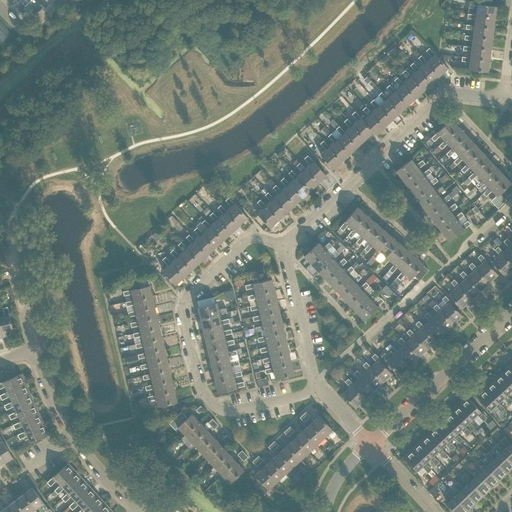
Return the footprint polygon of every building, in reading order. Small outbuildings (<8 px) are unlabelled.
[(19,0),(42,24),(59,8),(52,2),(54,0),(19,0)] [(476,15),(495,18),(496,6),(469,3),(468,7),(476,8),(476,15)] [(476,15),(467,14),(467,18),(475,19),(474,25),(493,28),(495,18),(476,15)] [(493,28),(474,25),(466,24),(465,29),(474,30),(473,36),(492,39),(493,28)] [(492,39),(473,36),(465,35),(464,39),(472,41),(471,47),(490,49),(492,39)] [(490,49),(471,47),(463,46),(463,50),(471,51),(470,58),(489,60),(490,49)] [(427,61),(440,75),(448,68),(429,48),(426,51),(431,57),(427,61)] [(385,55),(381,59),(385,64),(389,60),(385,55)] [(440,75),(427,61),(421,55),(418,58),(423,64),(419,69),(432,83),(440,75)] [(489,60),(470,58),(462,57),(461,61),(469,62),(468,69),(487,72),(489,60)] [(432,83),(419,69),(413,62),(410,65),(415,72),(411,76),(424,90),(432,83)] [(424,90),(411,76),(405,70),(402,73),(408,79),(403,83),(416,97),(424,90)] [(416,97),(403,83),(397,77),(394,80),(400,86),(395,91),(408,105),(416,97)] [(408,105),(395,91),(389,84),(386,87),(392,94),(387,98),(400,112),(408,105)] [(400,112),(387,98),(381,92),(378,95),(384,101),(379,105),(392,119),(400,112)] [(392,119),(379,105),(373,99),(370,102),(376,108),(371,113),(384,127),(392,119)] [(357,102),(355,104),(361,111),(362,110),(365,107),(359,100),(357,102)] [(384,127),(371,113),(366,107),(365,107),(362,110),(368,116),(363,120),(374,131),(373,132),(376,135),(384,127)] [(374,131),(363,120),(355,111),(352,114),(357,120),(353,125),(366,138),(373,132),(374,131)] [(366,138),(353,125),(347,118),(344,121),(349,128),(345,132),(358,146),(366,138)] [(445,140),(459,127),(451,119),(431,138),(434,141),(440,135),(444,140),(445,140)] [(358,146),(345,132),(339,126),(336,129),(341,135),(337,139),(350,153),(358,146)] [(452,148),(466,135),(459,127),(445,140),(444,140),(438,146),(441,149),(447,143),(452,148)] [(316,133),(312,137),(310,138),(317,146),(320,143),(326,150),(320,154),(333,169),(342,161),(329,147),(316,133)] [(350,153),(337,139),(331,133),(328,136),(334,142),(329,147),(342,161),(350,153)] [(459,156),(473,143),(466,135),(452,148),(446,154),(449,157),(455,151),(459,156)] [(466,164),(480,151),(473,143),(459,156),(453,162),(456,165),(462,159),(466,164)] [(474,172),(488,159),(480,151),(466,164),(460,169),(463,173),(469,167),(474,172)] [(305,169),(318,183),(326,175),(307,155),(304,158),(310,164),(305,169)] [(403,180),(418,169),(425,164),(422,160),(415,165),(411,159),(396,171),(403,180)] [(481,180),(495,166),(488,159),(474,172),(468,177),(471,181),(477,175),(481,180)] [(318,183),(305,169),(299,163),(296,166),(302,172),(297,176),(310,190),(318,183)] [(477,184),(475,185),(478,188),(479,187),(484,192),(489,187),(503,174),(495,166),(481,180),(477,184)] [(409,189),(425,177),(431,172),(429,169),(422,174),(418,169),(403,180),(409,189)] [(310,190),(297,176),(291,170),(288,173),(294,179),(289,183),(302,198),(310,190)] [(484,192),(479,196),(484,201),(488,197),(486,196),(492,191),(496,195),(490,200),(497,208),(506,200),(505,198),(511,191),(511,186),(510,184),(511,183),(503,174),(489,187),(484,192)] [(302,198),(289,183),(283,177),(280,180),(286,187),(281,191),(294,205),(302,198)] [(416,197),(431,186),(438,181),(435,177),(428,182),(425,177),(409,189),(416,197)] [(281,191),(276,185),(272,188),(278,194),(273,198),(286,212),(294,205),(281,191)] [(422,206),(438,194),(444,189),(442,186),(435,191),(431,186),(416,197),(422,206)] [(453,188),(451,190),(452,191),(455,195),(460,191),(458,187),(456,186),(453,188)] [(472,189),(466,194),(470,199),(476,194),(472,189)] [(268,192),(264,195),(270,201),(265,206),(279,220),(286,212),(273,198),(268,192)] [(429,215),(444,203),(451,198),(448,195),(441,200),(438,194),(422,206),(429,215)] [(226,211),(239,225),(247,217),(228,197),(225,200),(231,206),(226,211)] [(279,220),(265,206),(260,200),(257,203),(262,209),(257,214),(270,228),(279,220)] [(435,223),(451,212),(457,207),(455,203),(448,208),(444,203),(429,215),(435,223)] [(220,205),(217,208),(223,214),(218,218),(231,232),(239,225),(226,211),(220,205)] [(207,207),(202,211),(207,216),(211,212),(207,207)] [(353,229),(366,214),(357,207),(339,228),(342,231),(349,224),(353,229)] [(231,232),(218,218),(213,212),(209,215),(215,221),(210,226),(223,240),(231,232)] [(442,232),(457,220),(464,215),(461,212),(454,217),(451,212),(435,223),(442,232)] [(361,236),(373,221),(366,214),(353,229),(348,235),(351,238),(356,232),(361,236)] [(457,220),(442,232),(448,241),(470,224),(468,220),(464,215),(457,220)] [(223,240),(210,226),(205,220),(204,220),(201,223),(207,229),(202,233),(215,247),(223,240)] [(369,243),(382,228),(373,221),(361,236),(356,242),(359,245),(364,239),(369,243)] [(165,225),(160,230),(165,235),(170,230),(165,225)] [(215,247),(202,233),(197,227),(194,230),(199,236),(194,240),(208,254),(215,247)] [(378,250),(390,235),(382,228),(369,243),(364,249),(367,252),(373,246),(377,250),(378,250)] [(189,235),(186,238),(191,244),(187,248),(200,262),(208,254),(194,240),(189,235)] [(386,257),(398,242),(390,235),(378,250),(377,250),(367,262),(370,265),(381,253),(386,257)] [(496,237),(493,241),(498,246),(502,243),(496,237)] [(503,252),(501,253),(511,264),(511,246),(510,245),(511,243),(507,238),(503,241),(508,246),(503,252)] [(200,262),(187,248),(181,242),(178,245),(183,251),(179,255),(192,269),(200,262)] [(394,264),(406,249),(398,242),(386,257),(380,263),(384,266),(389,260),(394,264)] [(325,251),(325,252),(331,246),(328,243),(322,248),(317,243),(304,256),(311,264),(325,251)] [(332,259),(333,259),(339,254),(338,253),(345,247),(341,243),(338,246),(340,247),(336,251),(330,256),(325,252),(325,251),(311,264),(319,272),(332,259)] [(192,269),(179,255),(173,249),(168,244),(165,246),(170,252),(176,258),(171,263),(184,277),(192,269)] [(500,255),(492,262),(505,276),(511,268),(511,264),(501,253),(503,252),(498,246),(497,247),(495,249),(500,255)] [(402,271),(415,256),(406,249),(394,264),(389,270),(392,273),(397,267),(402,271)] [(477,268),(475,269),(488,283),(497,275),(485,261),(486,260),(481,254),(477,257),(482,262),(477,268)] [(415,256),(402,271),(394,281),(399,285),(402,281),(400,280),(405,274),(411,278),(413,275),(419,280),(428,270),(422,265),(423,264),(415,256)] [(184,277),(171,263),(165,257),(162,260),(168,266),(162,270),(176,284),(184,277)] [(326,280),(340,267),(346,262),(343,258),(337,264),(333,259),(332,259),(319,272),(326,280)] [(468,276),(466,278),(479,291),(488,283),(475,269),(477,268),(472,262),(468,265),(473,271),(468,276)] [(334,288),(347,275),(354,270),(351,266),(344,272),(340,267),(326,280),(334,288)] [(459,285),(457,286),(470,300),(479,291),(466,278),(468,276),(463,271),(459,274),(465,279),(459,285)] [(341,296),(355,283),(361,277),(358,274),(352,280),(347,275),(334,288),(341,296)] [(255,294),(274,290),(272,279),(245,285),(246,290),(254,288),(255,294)] [(456,288),(448,295),(461,308),(470,300),(457,286),(459,285),(454,279),(451,282),(456,288)] [(349,304),(362,291),(368,285),(365,282),(359,288),(355,283),(341,296),(349,304)] [(133,300),(152,296),(149,285),(123,291),(124,296),(132,294),(133,300)] [(258,304),(277,300),(274,290),(255,294),(247,296),(248,300),(256,298),(258,304)] [(356,312),(370,299),(376,293),(373,290),(367,296),(362,291),(349,304),(356,312)] [(136,311),(154,307),(152,296),(133,300),(125,302),(126,306),(134,304),(136,311)] [(441,310),(440,311),(453,325),(462,316),(449,303),(450,301),(445,296),(442,299),(447,304),(441,310)] [(370,299),(356,312),(363,320),(383,301),(380,298),(374,304),(370,299)] [(260,315),(279,311),(277,300),(258,304),(250,306),(251,311),(259,309),(260,315)] [(432,300),(428,303),(432,308),(433,307),(438,313),(432,318),(431,319),(444,333),(453,325),(440,311),(441,310),(436,304),(432,300)] [(200,318),(219,314),(227,312),(226,308),(218,310),(216,303),(198,307),(200,318)] [(0,317),(0,324),(3,337),(14,334),(7,307),(2,308),(5,317),(0,317)] [(138,321),(157,317),(154,307),(136,311),(128,313),(129,317),(137,315),(138,321)] [(263,326),(282,321),(279,311),(260,315),(252,317),(253,321),(261,319),(263,326)] [(423,326),(422,328),(435,341),(444,333),(431,319),(432,318),(427,313),(424,316),(429,321),(423,326)] [(203,329),(221,325),(229,323),(228,318),(220,320),(219,314),(200,318),(203,329)] [(141,332),(159,328),(157,317),(138,321),(130,323),(131,327),(139,325),(141,332)] [(265,336),(284,332),(282,321),(263,326),(255,327),(256,332),(264,330),(265,336)] [(415,335),(413,336),(426,350),(435,341),(422,328),(423,326),(418,321),(415,324),(420,329),(415,335)] [(205,339),(224,335),(232,333),(231,329),(223,331),(221,325),(203,329),(205,339)] [(143,342),(162,338),(159,328),(141,332),(132,334),(134,338),(142,336),(143,342)] [(406,343),(404,344),(417,358),(426,350),(413,336),(415,335),(409,329),(406,332),(411,338),(406,343)] [(268,347),(286,342),(284,332),(265,336),(257,338),(258,342),(266,340),(268,347)] [(208,350),(226,346),(234,344),(233,339),(225,341),(224,335),(205,339),(208,350)] [(145,353),(164,348),(162,338),(143,342),(135,344),(136,348),(144,347),(145,353)] [(397,351),(395,353),(408,366),(417,358),(404,344),(406,343),(401,338),(397,341),(402,346),(397,351)] [(270,357),(289,353),(286,342),(268,347),(260,349),(261,353),(269,351),(270,357)] [(210,360),(229,356),(237,354),(236,350),(228,352),(226,346),(208,350),(210,360)] [(394,354),(386,361),(399,375),(408,366),(395,353),(397,351),(392,346),(388,349),(394,354)] [(148,363),(167,359),(164,348),(145,353),(137,354),(138,359),(146,357),(148,363)] [(273,368),(291,363),(289,353),(270,357),(262,359),(263,363),(271,361),(273,368)] [(371,367),(369,369),(382,383),(391,374),(379,360),(380,359),(375,354),(371,357),(376,362),(371,367)] [(212,371),(231,367),(239,365),(238,361),(230,362),(229,356),(210,360),(212,371)] [(150,374),(169,370),(167,359),(148,363),(140,365),(141,369),(149,368),(150,374)] [(362,376),(360,377),(373,391),(382,383),(369,369),(371,367),(366,362),(362,365),(367,370),(362,376)] [(291,363),(273,368),(264,370),(265,374),(274,372),(275,379),(294,374),(291,363)] [(511,369),(509,366),(501,373),(511,385),(511,369)] [(215,381),(234,377),(242,375),(241,371),(233,373),(231,367),(212,371),(215,381)] [(153,384),(172,380),(169,370),(150,374),(142,376),(143,380),(151,378),(153,384)] [(353,384),(351,385),(364,399),(373,391),(360,377),(362,376),(357,370),(354,373),(359,379),(353,384)] [(511,385),(501,373),(493,381),(506,394),(510,390),(511,392),(511,385)] [(8,392),(25,384),(21,374),(0,383),(0,388),(5,386),(8,392)] [(342,376),(341,378),(345,382),(350,387),(342,394),(355,408),(364,399),(351,385),(353,384),(348,379),(344,375),(342,376)] [(234,377),(215,381),(217,392),(244,386),(243,381),(235,383),(234,377)] [(155,395),(174,391),(172,380),(153,384),(145,386),(146,391),(154,389),(155,395)] [(511,401),(506,394),(493,381),(485,388),(498,402),(502,398),(509,404),(511,401)] [(12,401),(30,394),(25,384),(8,392),(0,395),(0,396),(2,400),(10,396),(12,401)] [(504,409),(498,402),(485,388),(477,396),(490,410),(494,405),(501,412),(504,409)] [(174,391),(155,395),(147,397),(148,401),(156,399),(158,406),(177,402),(174,391)] [(17,411),(34,403),(30,394),(12,401),(4,405),(6,409),(14,406),(17,411)] [(459,405),(472,418),(476,414),(482,421),(486,417),(467,397),(459,405)] [(21,421),(39,413),(34,403),(17,411),(9,415),(11,419),(19,416),(21,421)] [(478,425),(472,418),(459,405),(451,412),(464,426),(468,422),(475,428),(478,425)] [(177,427),(187,418),(181,412),(169,423),(175,430),(178,427),(177,427)] [(470,432),(464,426),(451,412),(443,419),(456,433),(460,429),(467,436),(470,432)] [(26,431),(43,423),(39,413),(21,421),(13,425),(15,429),(23,426),(26,431)] [(185,435),(199,422),(191,414),(187,418),(177,427),(178,427),(185,435)] [(311,423),(324,437),(332,430),(319,416),(311,423)] [(462,440),(456,433),(443,419),(435,427),(448,440),(453,436),(459,443),(462,440)] [(192,443),(206,430),(199,422),(185,435),(192,443)] [(43,423),(26,431),(17,435),(19,439),(27,435),(30,442),(48,434),(43,423)] [(316,445),(324,437),(311,423),(303,431),(316,445)] [(454,447),(448,440),(435,427),(427,434),(440,448),(445,444),(451,450),(454,447)] [(200,451),(214,438),(206,430),(192,443),(200,451)] [(308,452),(316,445),(303,431),(295,438),(308,452)] [(447,455),(440,448),(427,434),(420,441),(432,455),(437,451),(443,458),(447,455)] [(0,458),(3,463),(12,457),(0,437),(0,458)] [(502,451),(511,461),(511,445),(504,437),(500,440),(506,447),(502,451)] [(207,459),(221,446),(214,438),(200,451),(207,459)] [(300,459),(308,452),(295,438),(287,445),(300,459)] [(439,462),(432,455),(420,441),(412,449),(425,463),(429,459),(435,465),(439,462)] [(292,467),(300,459),(287,445),(279,453),(292,467)] [(511,467),(511,461),(502,451),(496,445),(492,448),(499,454),(494,459),(507,472),(511,467)] [(214,467),(228,454),(221,446),(207,459),(214,467)] [(464,446),(459,450),(463,454),(467,450),(464,446)] [(431,469),(425,463),(412,449),(403,457),(416,471),(421,466),(427,473),(431,477),(435,474),(431,469)] [(507,472),(494,459),(488,452),(484,455),(491,462),(486,466),(499,480),(507,472)] [(284,474),(292,467),(279,453),(271,460),(284,474)] [(222,475),(236,462),(228,454),(214,467),(222,475)] [(499,480),(486,466),(480,459),(477,463),(483,469),(479,474),(492,487),(499,480)] [(276,481),(284,474),(271,460),(263,467),(276,481)] [(236,462),(222,475),(229,483),(243,470),(236,462)] [(61,484),(75,471),(68,463),(47,482),(50,486),(57,479),(61,484)] [(268,489),(276,481),(263,467),(255,475),(268,489)] [(492,487),(479,474),(472,467),(469,470),(475,477),(471,481),(484,495),(492,487)] [(68,492),(82,479),(75,471),(61,484),(54,490),(57,494),(64,487),(68,492)] [(484,495),(471,481),(465,474),(461,478),(467,484),(463,488),(476,502),(484,495)] [(75,500),(89,487),(82,479),(68,492),(61,498),(65,502),(71,495),(75,500)] [(476,502),(463,488),(457,482),(453,485),(459,492),(455,496),(468,510),(476,502)] [(433,497),(439,491),(434,485),(428,491),(433,497)] [(24,494),(35,509),(40,505),(45,511),(49,509),(32,487),(24,494)] [(83,508),(97,495),(89,487),(75,500),(69,506),(72,509),(79,503),(83,508)] [(465,511),(468,510),(455,496),(449,489),(445,493),(452,499),(447,504),(454,511),(465,511)] [(37,511),(35,509),(24,494),(15,500),(23,511),(30,511),(31,511),(37,511)] [(86,511),(93,511),(104,503),(97,495),(83,508),(77,511),(85,511),(86,511)] [(23,511),(15,500),(6,507),(9,511),(23,511)] [(104,503),(93,511),(111,511),(112,511),(104,503)]
